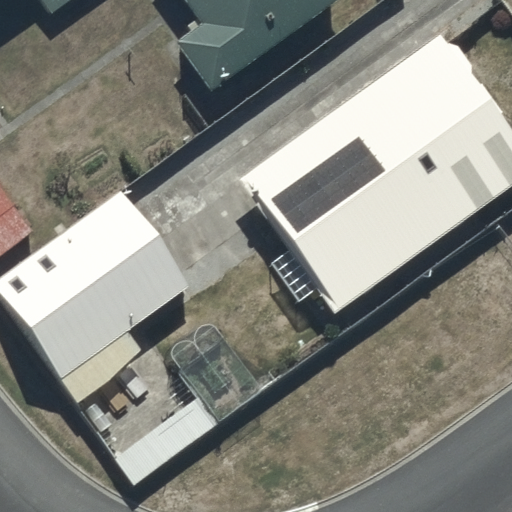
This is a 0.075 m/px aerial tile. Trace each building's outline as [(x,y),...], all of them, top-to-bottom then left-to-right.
[(41,0),(49,10),(63,0),(41,0)] [(172,38),(208,89),(329,0),(180,0),(196,21),(172,38)] [(511,134),(438,30),(230,175),(327,312),(511,182),(511,134)] [(115,188),(0,270),(0,304),(53,376),(183,282),(115,188)] [(0,191),(0,256),(30,235),(0,191)] [(196,396),(111,455),(133,486),(215,423),(196,396)]
